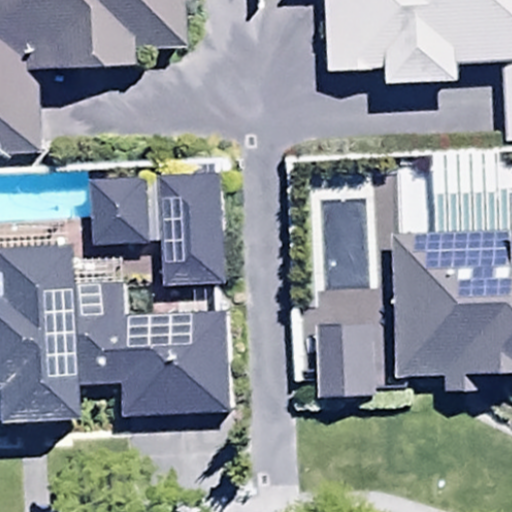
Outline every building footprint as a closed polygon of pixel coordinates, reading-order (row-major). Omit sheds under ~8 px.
[(0,0),(0,162),(41,162),(38,83),(124,80),(124,62),(175,61),(173,0),(0,0)] [(511,0),(322,0),(324,83),(386,81),(386,94),(459,92),(459,74),(504,72),(506,151),(511,150),(511,0)] [(222,191),(89,192),(90,253),(162,252),(162,294),(224,293),(222,191)] [(440,242),(394,243),(396,383),(442,382),(442,402),(489,401),(489,389),(511,388),(511,193),(439,197),(440,242)] [(0,436),(69,436),(68,393),(119,393),(120,425),(231,424),(230,317),(128,318),(128,292),(62,292),(62,255),(0,255),(0,436)]
